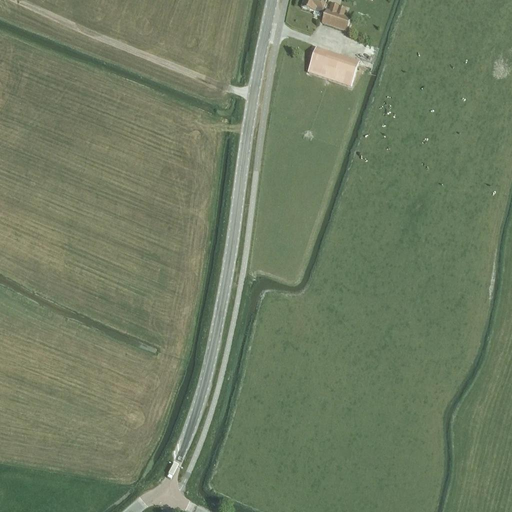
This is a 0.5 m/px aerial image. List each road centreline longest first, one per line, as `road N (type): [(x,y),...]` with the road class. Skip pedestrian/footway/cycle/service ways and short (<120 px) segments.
road 1 (tertiary): [(163,491),(206,376),(272,0)]
road 2 (track): [(253,95),(17,0)]
